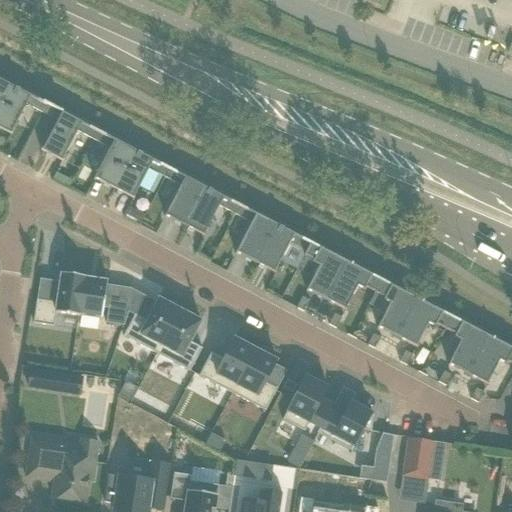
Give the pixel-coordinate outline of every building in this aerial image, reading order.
[(0,107),(11,87),(0,81),(0,107)] [(26,105),(30,97),(11,87),(0,107),(0,129),(11,136),(12,134),(11,134),(26,105)] [(46,106),(30,97),(26,105),(42,114),(46,106)] [(46,106),(42,114),(57,122),(61,114),(46,106)] [(77,132),(81,124),(61,114),(57,122),(42,150),(41,149),(40,151),(62,163),(63,161),(62,160),(77,132)] [(98,132),(81,124),(77,132),(93,141),(98,132)] [(109,149),(114,141),(98,132),(93,141),(109,149)] [(113,189),(133,151),(114,141),(109,149),(93,180),(95,181),(95,180),(113,189)] [(148,169),(152,161),(133,151),(113,189),(133,200),(134,198),(133,198),(148,169)] [(169,170),(152,161),(148,169),(165,178),(169,170)] [(181,187),(165,218),(166,219),(167,217),(185,227),(205,188),(169,170),(165,178),(181,187)] [(205,188),(185,227),(205,237),(206,236),(205,235),(219,207),(236,215),(240,207),(205,188)] [(240,207),(236,215),(252,224),(236,255),(237,256),(238,255),(255,264),(276,226),(240,207)] [(134,223),(139,214),(128,208),(123,217),(134,223)] [(161,226),(156,235),(164,240),(169,230),(161,226)] [(276,226),(255,264),(276,275),(277,273),(275,272),(290,244),(307,253),(311,244),(276,226)] [(191,242),(186,251),(194,255),(199,246),(191,242)] [(308,294),(325,303),(345,265),(310,246),(304,259),(313,264),(312,266),(319,269),(305,295),(307,295),(308,294)] [(231,263),(227,273),(235,277),(240,268),(231,263)] [(381,284),(345,265),(325,303),(346,314),(346,312),(345,312),(357,289),(364,293),(365,291),(374,296),(381,284)] [(36,300),(33,324),(53,327),(55,313),(79,317),(79,316),(84,278),(85,278),(60,274),(59,283),(56,303),(36,300)] [(84,278),(79,316),(100,319),(100,320),(101,320),(107,281),(106,281),(105,282),(85,278),(84,278)] [(262,279),(257,288),(265,293),(270,283),(262,279)] [(396,340),(416,302),(381,284),(374,296),(384,301),(383,303),(390,307),(376,332),(378,333),(379,331),(396,340)] [(303,299),(298,308),(306,312),(311,303),(303,299)] [(135,314),(123,337),(156,355),(179,311),(158,300),(147,320),(135,314)] [(452,321),(416,302),(396,340),(416,351),(417,350),(416,349),(428,327),(434,330),(436,328),(445,333),(452,321)] [(108,308),(105,323),(123,326),(128,311),(108,308)] [(179,311),(156,355),(189,372),(201,349),(189,343),(200,322),(179,311)] [(333,315),(328,324),(336,328),(341,319),(333,315)] [(467,378),(487,340),(452,321),(445,333),(455,338),(454,340),(460,344),(447,369),(449,370),(449,369),(467,378)] [(374,336),(369,345),(377,349),(382,340),(374,336)] [(210,354),(198,377),(231,394),(255,350),(234,339),(223,360),(210,354)] [(511,352),(487,340),(467,378),(487,388),(488,387),(487,386),(499,364),(505,368),(506,365),(511,368),(511,352)] [(255,350),(231,394),(265,412),(277,389),(265,382),(276,362),(255,350)] [(404,352),(399,361),(407,365),(412,356),(404,352)] [(30,371),(27,388),(44,390),(46,374),(30,371)] [(445,373),(440,382),(448,387),(453,377),(445,373)] [(69,377),(67,394),(79,396),(82,379),(69,377)] [(305,377),(282,421),(304,432),(308,424),(319,429),(320,430),(333,406),(321,399),(327,389),(305,377)] [(125,381),(118,395),(131,402),(138,389),(125,381)] [(475,389),(470,398),(478,402),(481,397),(483,393),(475,389)] [(319,429),(316,434),(351,452),(362,431),(371,432),(373,417),(370,415),(371,414),(350,403),(345,412),(333,406),(320,430),(319,429)] [(211,434),(205,444),(219,452),(225,441),(211,434)] [(440,482),(445,445),(407,439),(402,477),(427,481),(427,480),(440,482)] [(51,499),(85,504),(88,480),(92,480),(97,446),(82,444),(81,450),(31,442),(26,471),(54,475),(51,499)] [(294,452),(288,463),(299,469),(305,458),(294,452)] [(372,470),(370,481),(385,483),(389,454),(375,452),(372,470)] [(236,460),(233,476),(244,478),(246,462),(237,461),(236,460)] [(104,499),(116,501),(114,511),(146,511),(148,506),(164,508),(170,464),(150,461),(148,479),(108,473),(104,499)] [(173,474),(169,500),(185,502),(183,511),(213,511),(218,486),(190,482),(190,476),(173,474)] [(242,500),(239,511),(278,511),(282,494),(260,491),(259,502),(242,500)] [(299,498),(297,511),(337,511),(338,511),(313,508),(314,500),(299,498)]
